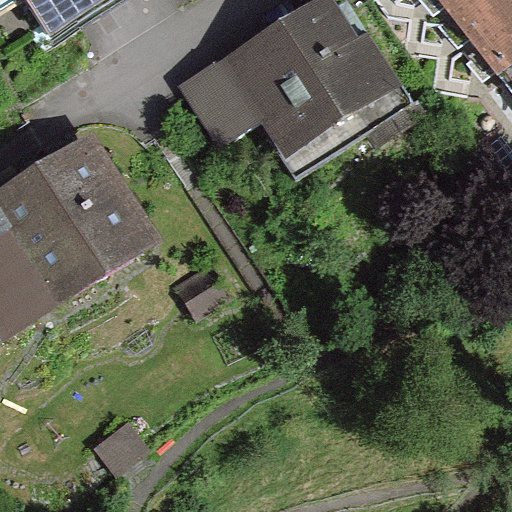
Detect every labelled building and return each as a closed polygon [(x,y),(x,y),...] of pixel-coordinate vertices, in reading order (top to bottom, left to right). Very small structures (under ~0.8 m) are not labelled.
[(0,0),(36,58),(129,0),(0,0)] [(511,0),(410,0),(511,147),(511,0)] [(325,3),(174,89),(210,151),(248,129),(285,193),(397,130),(325,3)] [(91,135),(0,186),(0,319),(6,329),(154,246),(91,135)] [(231,302),(211,266),(175,286),(194,322),(231,302)]
